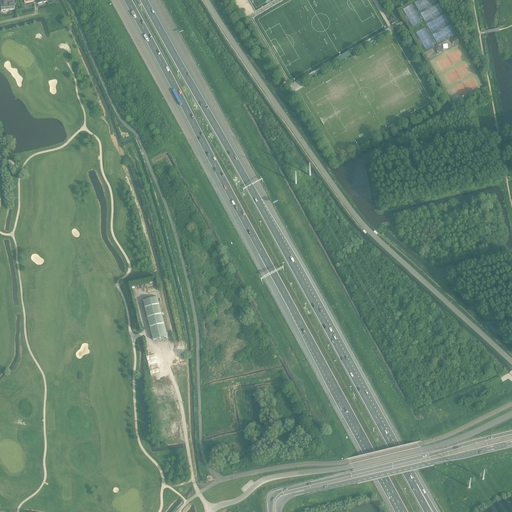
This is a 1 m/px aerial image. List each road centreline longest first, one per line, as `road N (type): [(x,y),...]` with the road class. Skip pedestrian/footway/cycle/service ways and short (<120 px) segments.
road 1 (motorway): [(127,0),(403,511)]
road 2 (motorway): [(413,485),(144,0)]
road 3 (unknown): [(203,0),(359,227),(390,243),(511,356)]
road 4 (unclassified): [(511,362),(356,216),(207,0)]
road 5 (primary): [(511,432),(303,485)]
road 6 (primary): [(304,491),(511,443)]
road 7 (unclassified): [(349,466),(274,476),(209,510)]
